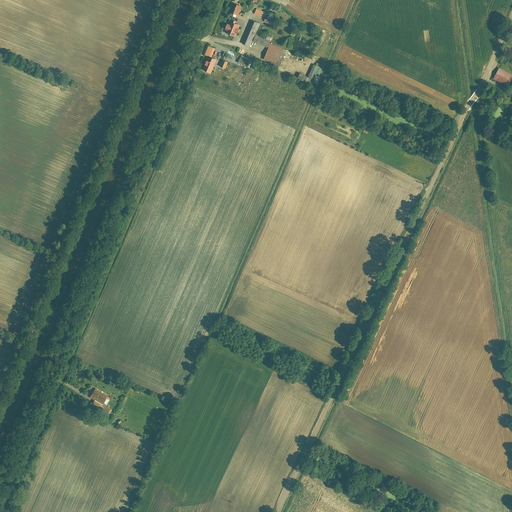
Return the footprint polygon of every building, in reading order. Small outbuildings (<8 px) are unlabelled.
[(244,5),(234,1),(230,11),(240,14),(244,5)] [(238,20),(232,18),(226,32),(237,36),(238,33),(240,33),(242,27),(241,27),(242,24),(237,22),(238,20)] [(262,23),(254,19),(243,43),(251,46),(262,23)] [(271,40),(257,34),(254,41),(269,47),(271,40)] [(288,49),(272,43),(265,59),(282,66),(288,49)] [(218,59),(210,55),(205,69),(213,72),(218,59)] [(252,60),(243,55),(240,62),(249,66),(252,60)] [(230,62),(224,59),(221,65),(227,68),(230,62)] [(325,66),(317,63),(316,64),(314,63),(308,75),(300,72),(296,80),(307,84),(310,80),(317,83),(325,66)] [(511,76),(511,73),(499,66),(493,77),(507,85),(511,76)] [(111,397),(96,388),(89,398),(94,400),(92,403),(107,413),(110,408),(106,405),(111,397)]
